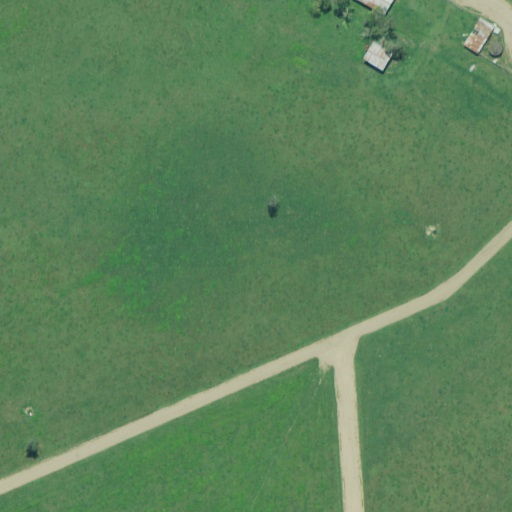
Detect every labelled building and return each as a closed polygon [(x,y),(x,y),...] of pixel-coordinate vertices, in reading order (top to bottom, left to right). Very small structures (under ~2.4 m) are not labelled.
[(396,0),(360,0),(387,16),(396,0)] [(492,10),(486,21),(498,28),(504,18),(492,10)] [(494,32),(480,23),(466,45),(480,53),(494,32)] [(397,52),(377,41),(366,59),(386,71),(397,52)] [(503,42),(492,42),(493,56),(503,55),(503,42)]
